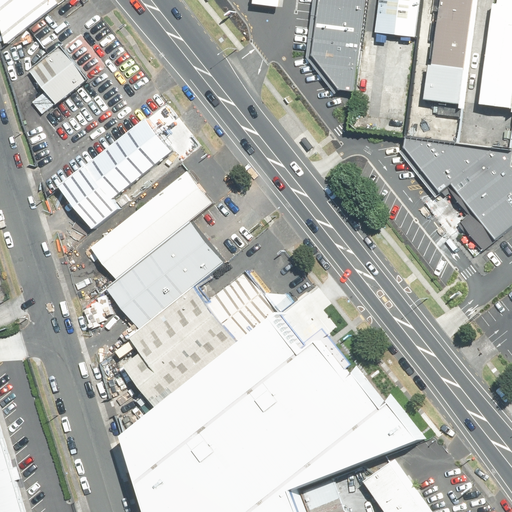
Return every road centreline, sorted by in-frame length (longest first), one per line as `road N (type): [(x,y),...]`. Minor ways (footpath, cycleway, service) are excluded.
road 1 (primary): [(147,0),(511,457)]
road 2 (unclassified): [(112,511),(0,145)]
